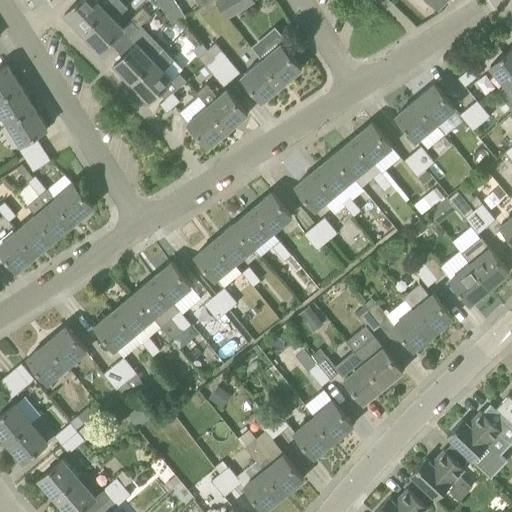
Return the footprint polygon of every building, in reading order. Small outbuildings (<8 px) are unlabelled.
[(82,31),(114,0),(78,0),(65,13),(82,31)] [(109,42),(123,26),(116,18),(128,6),(120,0),(114,0),(82,31),(100,50),(109,42)] [(194,0),(200,8),(214,0),(194,0)] [(252,0),(219,0),(216,2),(226,18),(253,1),(252,0)] [(186,17),(178,3),(165,11),(174,25),(186,17)] [(130,19),(138,27),(141,25),(151,15),(143,7),(130,19)] [(165,49),(156,40),(141,25),(138,27),(115,49),(122,56),(114,64),(132,83),(165,49)] [(206,64),(223,50),(216,41),(199,56),(206,64)] [(262,59),(283,84),(302,67),(288,51),(281,42),(262,59)] [(511,47),(490,65),(506,85),(511,79),(511,47)] [(132,83),(149,101),(159,91),(166,98),(173,92),(186,81),(179,73),(183,69),(165,49),(132,83)] [(233,78),(241,71),(223,50),(215,57),(233,78)] [(215,57),(206,64),(224,85),(233,78),(215,57)] [(242,75),(263,100),(283,84),(262,59),(242,75)] [(0,98),(21,85),(8,64),(0,68),(0,98)] [(458,77),(465,86),(481,73),(474,64),(458,77)] [(511,110),(511,111),(510,114),(511,112),(511,79),(506,85),(497,91),(511,110)] [(229,130),(248,113),(227,88),(218,96),(207,83),(196,92),(207,105),(229,130)] [(456,108),(435,83),(416,99),(436,124),(456,108)] [(0,98),(0,109),(8,123),(34,106),(21,85),(0,98)] [(173,92),(166,98),(160,103),(167,112),(181,100),(173,92)] [(416,99),(396,115),(417,140),(436,124),(416,99)] [(490,116),(477,100),(469,107),(481,122),(490,116)] [(207,105),(188,121),(209,146),(229,130),(207,105)] [(25,159),(43,147),(35,135),(48,128),(34,106),(8,123),(21,144),(17,147),(25,159)] [(481,122),(469,107),(460,114),(472,129),(481,122)] [(393,146),(373,121),(353,137),(374,162),(393,146)] [(334,153),(355,178),(374,162),(353,137),(334,153)] [(434,161),(421,146),(413,152),(425,168),(434,161)] [(51,160),(43,147),(25,159),(33,171),(51,160)] [(425,168),(413,152),(405,159),(417,174),(425,168)] [(315,169),(336,194),(355,178),(334,153),(315,169)] [(28,181),(34,176),(23,163),(17,167),(28,181)] [(432,176),(425,168),(417,174),(424,183),(432,176)] [(315,169),(296,185),(316,210),(336,194),(315,169)] [(392,183),(381,170),(373,176),(384,190),(392,183)] [(34,176),(28,181),(39,194),(27,204),(36,214),(56,238),(75,222),(55,198),(36,175),(34,176)] [(94,206),(74,182),(55,198),(75,222),(94,206)] [(464,217),(477,233),(487,226),(474,209),(468,202),(458,190),(448,198),(456,208),(456,207),(464,217)] [(292,215),(273,191),(253,207),(273,231),(292,215)] [(423,198),(430,207),(440,199),(433,191),(423,198)] [(477,195),(474,197),(468,203),(474,209),(482,203),(477,195)] [(344,204),(353,216),(360,209),(350,196),(343,201),(344,204)] [(17,215),(5,201),(0,205),(0,209),(9,221),(17,215)] [(437,203),(428,210),(437,222),(446,215),(437,203)] [(495,218),(482,203),(474,209),(487,226),(495,218)] [(234,223),(253,246),(273,231),(253,207),(234,223)] [(56,238),(36,214),(17,230),(36,254),(56,238)] [(511,215),(500,225),(511,239),(511,215)] [(316,223),(329,239),(338,231),(325,216),(316,223)] [(428,227),(421,218),(410,227),(417,236),(428,227)] [(215,239),(234,262),(253,246),(234,223),(215,239)] [(312,227),(304,233),(316,249),(325,242),(312,227)] [(0,264),(8,258),(17,270),(36,254),(17,230),(0,243),(0,264)] [(510,271),(481,236),(461,251),(470,263),(490,287),(510,271)] [(215,239),(195,255),(215,278),(234,262),(215,239)] [(281,240),(273,246),(284,260),(292,254),(281,240)] [(409,263),(415,271),(424,263),(418,255),(409,263)] [(437,279),(445,272),(432,256),(424,263),(437,279)] [(192,285),(172,261),(153,277),(172,301),(192,285)] [(428,286),(437,279),(424,263),(415,271),(428,286)] [(490,287),(470,263),(451,279),(470,303),(490,287)] [(250,265),(242,271),(253,285),(261,279),(250,265)] [(381,272),(380,268),(376,266),(372,267),(370,270),(371,275),(375,277),(379,276),(381,272)] [(172,301),(153,277),(134,293),(161,326),(171,318),(181,331),(191,323),(172,301)] [(433,292),(430,295),(420,282),(404,296),(406,299),(414,308),(434,333),(453,317),(433,292)] [(216,293),(230,309),(238,302),(224,286),(216,293)] [(133,332),(142,342),(153,355),(160,349),(149,336),(161,326),(134,293),(114,309),(133,332)] [(218,319),(225,312),(212,296),(204,303),(218,319)] [(375,304),(371,298),(365,302),(363,304),(367,308),(368,309),(375,304)] [(389,318),(384,311),(377,302),(375,304),(368,309),(381,325),(389,318)] [(310,305),(299,314),(309,327),(320,319),(310,305)] [(367,308),(358,315),(372,332),(381,325),(368,309),(367,308)] [(414,308),(394,325),(414,349),(434,333),(414,308)] [(114,347),(133,332),(114,309),(95,325),(114,347)] [(87,349),(67,325),(47,341),(67,365),(87,349)] [(403,370),(384,346),(375,335),(355,351),(384,386),(403,370)] [(47,341),(28,357),(48,381),(67,365),(47,341)] [(318,362),(326,355),(320,348),(312,355),(318,362)] [(326,355),(318,362),(331,379),(340,372),(344,378),(364,402),(384,386),(355,351),(354,350),(335,365),(327,355),(326,355)] [(318,362),(312,355),(303,362),(309,369),(318,362)] [(123,357),(114,364),(127,380),(137,372),(125,356),(123,357)] [(7,374),(20,390),(35,378),(22,362),(7,374)] [(318,362),(309,369),(323,386),(331,379),(318,362)] [(105,373),(117,389),(118,388),(126,381),(127,380),(114,364),(104,372),(105,373)] [(7,374),(0,380),(0,383),(12,398),(20,390),(7,374)] [(130,386),(126,381),(118,388),(122,393),(130,386)] [(218,385),(209,398),(222,407),(232,394),(218,385)] [(511,397),(509,394),(496,408),(511,423),(511,397)] [(334,440),(354,424),(333,399),(314,415),(334,440)] [(32,422),(16,402),(0,415),(0,432),(8,442),(32,422)] [(138,426),(153,414),(144,404),(129,415),(138,426)] [(276,408),(267,416),(281,432),(289,424),(276,408)] [(501,429),(483,411),(470,425),(463,419),(447,435),(454,441),(470,456),(474,460),(490,443),(489,442),(501,429)] [(77,428),(86,420),(80,413),(70,421),(77,428)] [(294,431),(314,456),(334,440),(314,415),(294,431)] [(281,432),(267,416),(259,423),(265,430),(272,439),(281,432)] [(55,435),(61,443),(68,451),(78,442),(79,443),(85,438),(78,430),(77,428),(70,421),(55,435)] [(8,442),(24,461),(48,441),(32,422),(8,442)] [(78,430),(85,438),(90,433),(83,425),(78,430)] [(269,457),(255,438),(245,446),(257,460),(263,468),(284,494),(304,478),(284,453),(280,448),(269,457)] [(472,485),(459,474),(464,468),(462,465),(470,456),(454,441),(433,464),(426,457),(410,474),(437,499),(448,487),(460,498),(472,485)] [(63,457),(39,479),(55,498),(80,476),(63,457)] [(215,466),(221,473),(229,466),(224,459),(215,466)] [(229,466),(221,473),(233,489),(242,482),(237,476),(229,466)] [(263,468),(244,483),(245,485),(264,509),(284,494),(263,468)] [(77,511),(82,508),(97,495),(90,487),(96,481),(87,470),(80,476),(55,498),(67,511),(77,511)] [(125,486),(131,480),(123,471),(117,477),(124,485),(125,486)] [(212,480),(225,496),(233,489),(221,473),(212,480)] [(117,477),(116,476),(103,488),(111,497),(124,485),(117,477)] [(118,505),(131,494),(125,486),(124,485),(111,497),(118,505)] [(389,496),(374,511),(422,511),(428,506),(409,489),(396,502),(389,496)] [(449,511),(437,499),(436,511),(449,511)]
